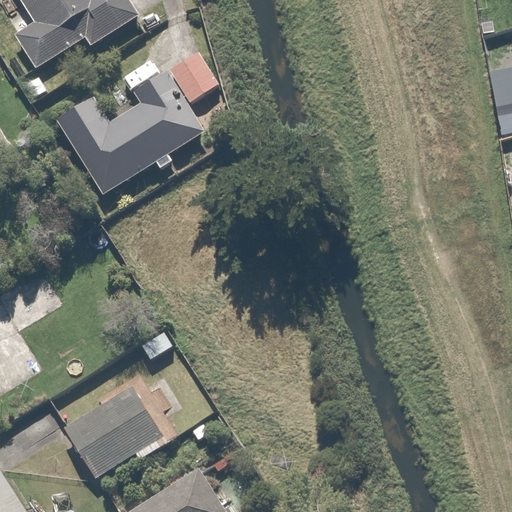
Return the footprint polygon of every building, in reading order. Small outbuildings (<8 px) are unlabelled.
[(122,35),(141,24),(126,0),(12,0),(34,37),(16,47),(37,83),(91,52),(96,60),(126,42),(122,35)] [(160,0),(138,0),(147,26),(167,19),(160,0)] [(201,61),(174,81),(195,110),(222,90),(201,61)] [(104,103),(63,129),(109,203),(207,142),(170,82),(140,100),(147,111),(119,128),(104,103)] [(37,277),(0,297),(0,338),(4,345),(58,315),(37,277)] [(138,403),(61,444),(89,497),(166,455),(138,403)] [(218,511),(197,481),(151,511),(218,511)] [(0,511),(13,511),(0,489),(0,511)]
